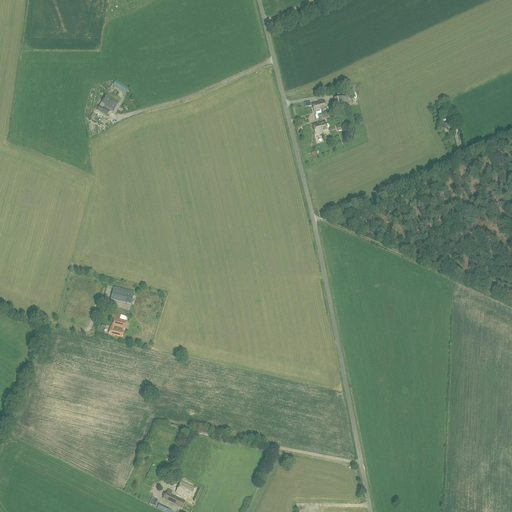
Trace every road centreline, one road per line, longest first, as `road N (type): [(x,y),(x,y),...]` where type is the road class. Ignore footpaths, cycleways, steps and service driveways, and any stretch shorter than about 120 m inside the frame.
road 1 (unclassified): [(370,511),(313,216),(259,0)]
road 2 (track): [(466,217),(410,258),(511,304)]
